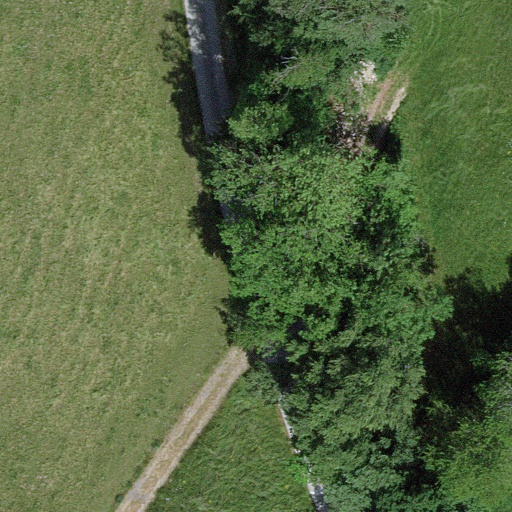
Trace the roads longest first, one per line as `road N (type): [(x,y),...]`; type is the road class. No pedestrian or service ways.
road 1 (track): [(199,0),(270,321),(348,511)]
road 2 (track): [(286,360),(325,321),(347,283),(374,106),(419,34)]
road 3 (track): [(130,511),(270,321)]
